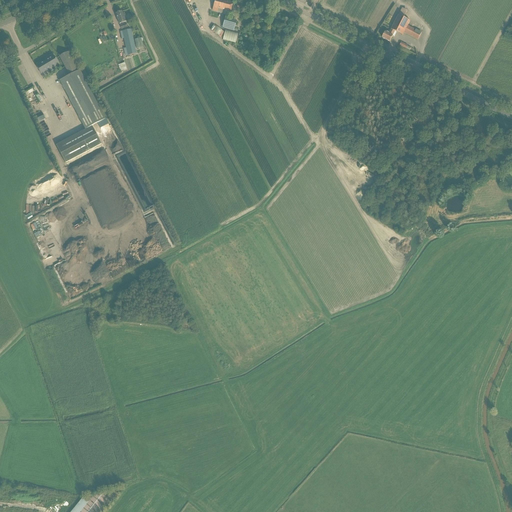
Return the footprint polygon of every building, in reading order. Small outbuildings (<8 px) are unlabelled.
[(233,3),(220,0),(214,0),(212,11),(217,12),(218,9),(230,13),(233,3)] [(418,40),(420,36),(422,33),(408,26),(410,22),(402,17),(406,10),(403,9),(392,29),(389,34),(385,32),(385,34),(382,38),(390,42),(393,36),(395,31),(403,35),(404,33),(418,40)] [(122,12),(115,14),(118,21),(119,24),(125,22),(127,21),(126,18),(125,15),(123,15),(122,12)] [(234,31),(235,26),(236,21),(225,18),(222,28),(234,31)] [(128,56),(136,54),(131,29),(122,31),(128,56)] [(59,57),(62,61),(69,74),(76,70),(79,68),(72,55),(70,51),(59,57)] [(36,66),(39,71),(40,74),(58,63),(56,60),(54,56),(36,66)] [(65,163),(101,144),(92,126),(105,119),(80,70),(59,81),(85,130),(56,145),(65,163)] [(38,85),(27,91),(34,103),(45,97),(38,85)] [(42,113),(35,116),(38,122),(45,119),(42,113)] [(102,158),(109,154),(106,148),(99,152),(102,158)] [(45,231),(40,233),(43,242),(50,239),(49,235),(47,236),(45,231)] [(66,251),(69,259),(76,256),(72,248),(66,251)] [(70,511),(104,511),(118,495),(114,491),(82,497),(70,511)]
